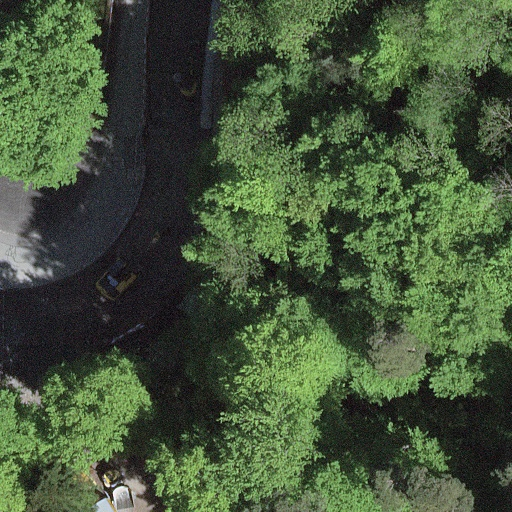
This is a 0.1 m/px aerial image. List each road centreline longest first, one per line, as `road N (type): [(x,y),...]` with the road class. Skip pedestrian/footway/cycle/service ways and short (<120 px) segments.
road 1 (tertiary): [(0,283),(17,292),(82,282),(122,236),(142,174),(158,0)]
road 2 (track): [(56,291),(112,472)]
